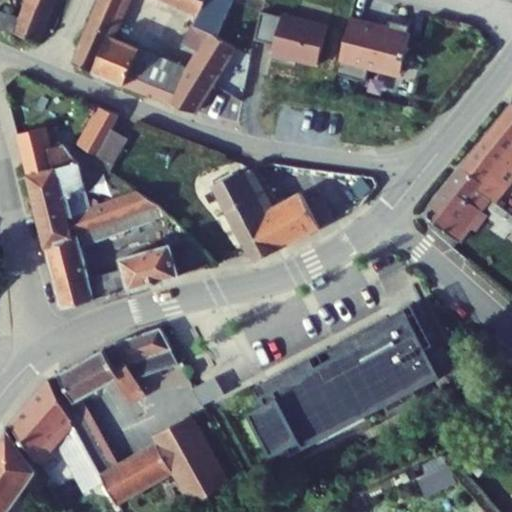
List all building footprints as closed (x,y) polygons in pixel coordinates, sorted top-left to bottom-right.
[(49,0),(27,0),(23,11),(42,18),(49,0)] [(201,0),(187,31),(199,36),(191,53),(114,21),(122,0),(96,0),(76,51),(198,97),(236,32),(218,22),(231,0),(201,0)] [(23,11),(0,1),(0,15),(37,31),(42,18),(23,11)] [(276,15),(255,9),(248,35),(268,41),(266,50),(312,62),(322,23),(277,10),(276,15)] [(376,29),(340,20),(327,73),(354,79),(358,63),(392,72),(400,36),(395,34),(397,23),(378,19),(376,29)] [(511,84),(463,147),(501,175),(511,161),(511,84)] [(77,136),(92,153),(121,126),(132,115),(109,106),(77,136)] [(52,135),(47,114),(21,122),(26,142),(52,135)] [(121,126),(92,153),(107,164),(133,140),(121,126)] [(81,154),(68,130),(52,135),(26,142),(48,235),(78,223),(150,195),(157,193),(137,180),(94,196),(81,154)] [(443,208),(459,218),(482,188),(499,201),(496,205),(508,213),(511,207),(511,183),(501,175),(463,147),(426,193),(443,208)] [(92,153),(87,160),(102,168),(107,164),(92,153)] [(240,162),(238,159),(213,171),(255,250),(329,211),(316,185),(308,189),(306,185),(281,197),(257,154),(240,162)] [(155,207),(150,195),(78,223),(82,237),(155,207)] [(48,235),(62,294),(94,286),(89,268),(82,237),(78,223),(48,235)] [(177,233),(185,262),(216,253),(193,230),(177,233)] [(177,233),(125,247),(127,258),(132,275),(185,262),(177,233)] [(127,258),(89,268),(94,286),(132,275),(127,258)] [(304,361),(257,386),(266,403),(242,416),(265,457),(275,451),(283,465),(373,416),(380,428),(421,406),(418,401),(441,388),(404,318),(367,338),(362,328),(334,343),(340,354),(309,370),(304,361)] [(61,378),(76,404),(115,378),(126,395),(130,392),(135,401),(145,395),(137,378),(180,364),(160,327),(115,342),(61,378)] [(50,385),(104,478),(116,471),(76,404),(61,378),(50,385)] [(206,411),(226,403),(216,380),(196,389),(206,411)] [(11,424),(9,426),(34,460),(56,440),(88,495),(107,484),(104,478),(50,385),(11,424)] [(107,484),(119,504),(172,474),(191,510),(231,488),(194,418),(154,440),(158,447),(116,471),(104,478),(107,484)] [(0,446),(0,511),(25,511),(20,505),(26,496),(30,498),(35,492),(30,489),(37,478),(7,436),(0,446)] [(425,498),(457,486),(450,468),(418,479),(425,498)]
